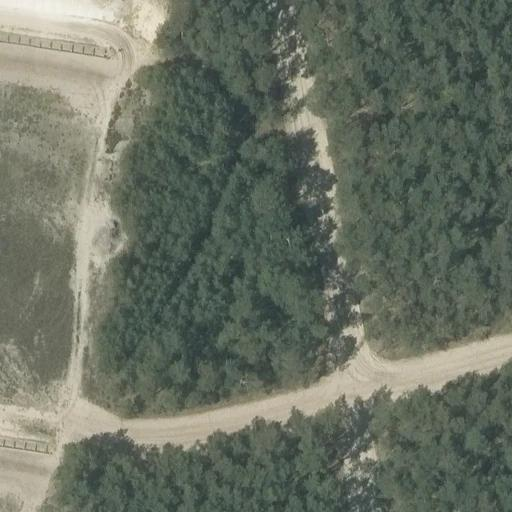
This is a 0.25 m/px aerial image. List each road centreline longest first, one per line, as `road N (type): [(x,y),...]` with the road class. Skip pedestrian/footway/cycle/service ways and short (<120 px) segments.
road 1 (track): [(367,511),(280,0)]
road 2 (track): [(511,355),(169,441),(122,440),(73,426)]
